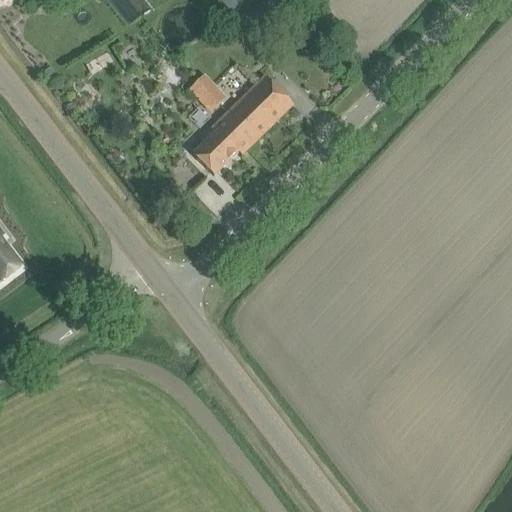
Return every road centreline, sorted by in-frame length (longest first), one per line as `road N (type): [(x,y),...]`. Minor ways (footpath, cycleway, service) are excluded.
road 1 (unclassified): [(174,299),(467,0)]
road 2 (tertiary): [(338,511),(174,299)]
road 3 (tertiary): [(149,268),(0,77)]
road 4 (unclassified): [(0,365),(149,268)]
